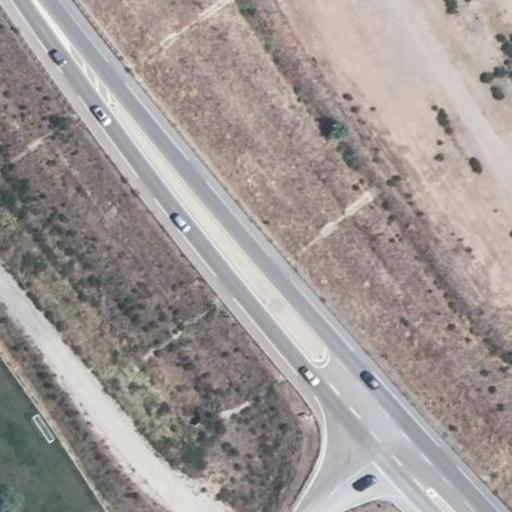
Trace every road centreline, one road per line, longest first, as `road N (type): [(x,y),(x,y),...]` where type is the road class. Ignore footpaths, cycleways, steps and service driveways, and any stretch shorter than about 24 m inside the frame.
road 1 (tertiary): [(448,511),(209,247),(30,0)]
road 2 (track): [(0,290),(199,511)]
road 3 (unknown): [(243,0),(158,176)]
